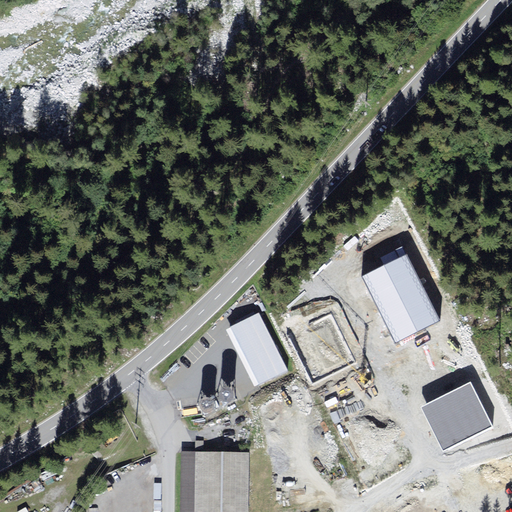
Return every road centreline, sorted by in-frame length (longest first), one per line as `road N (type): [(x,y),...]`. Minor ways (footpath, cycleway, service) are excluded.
road 1 (primary): [(128,375),(221,292),(503,0)]
road 2 (primary): [(0,460),(128,375)]
road 3 (residential): [(128,375),(162,432),(169,511)]
